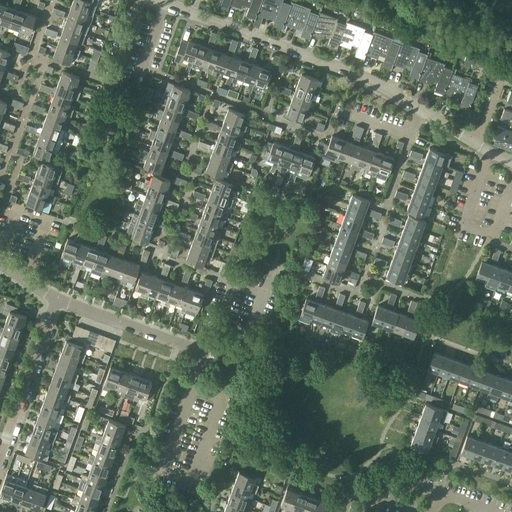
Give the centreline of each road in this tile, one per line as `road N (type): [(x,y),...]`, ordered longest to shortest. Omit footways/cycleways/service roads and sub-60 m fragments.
road 1 (residential): [(152,0),(371,78),(419,108)]
road 2 (residential): [(194,386),(205,351),(57,299)]
road 3 (residential): [(0,452),(57,299)]
